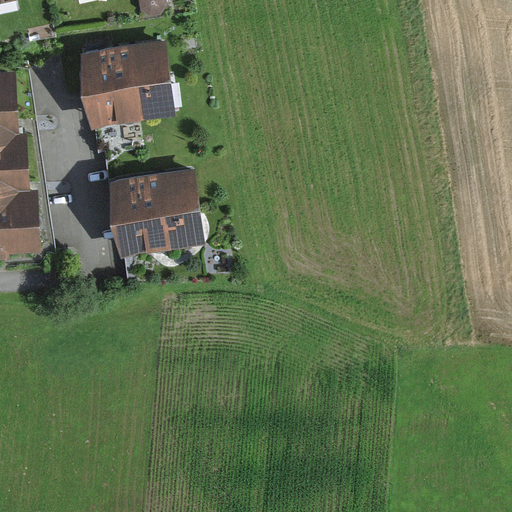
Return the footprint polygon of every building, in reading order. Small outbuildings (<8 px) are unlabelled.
[(168,1),(167,0),(139,0),(139,3),(145,11),(154,14),(163,10),(168,1)] [(84,47),(93,122),(174,111),(164,37),(84,47)] [(0,129),(16,129),(13,72),(0,72),(0,129)] [(0,187),(27,187),(24,129),(0,130),(0,187)] [(115,178),(124,249),(201,240),(192,169),(115,178)] [(0,246),(35,244),(32,187),(0,188),(0,246)]
